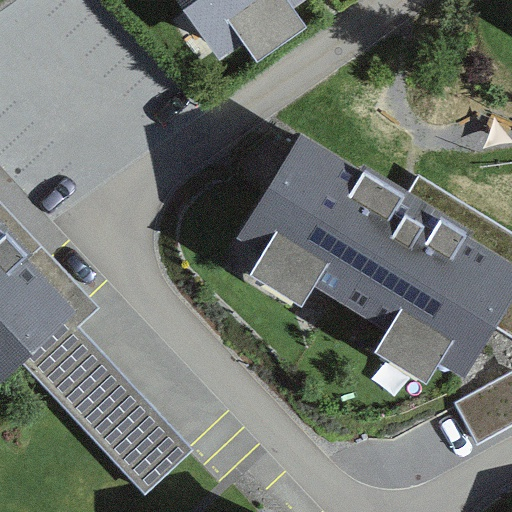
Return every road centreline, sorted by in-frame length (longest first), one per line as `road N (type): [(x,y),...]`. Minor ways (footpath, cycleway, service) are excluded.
road 1 (residential): [(351,511),(82,241)]
road 2 (unknown): [(82,241),(172,158),(371,0)]
